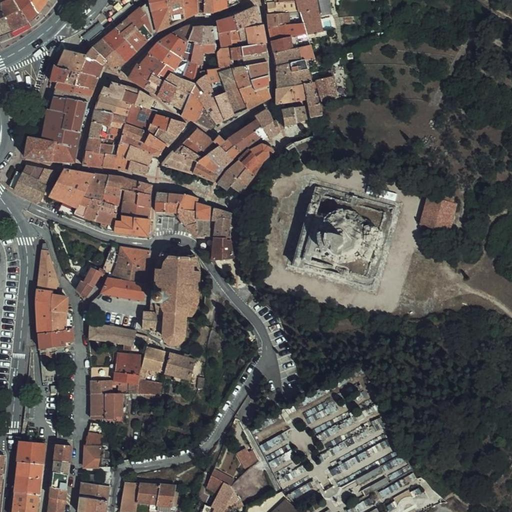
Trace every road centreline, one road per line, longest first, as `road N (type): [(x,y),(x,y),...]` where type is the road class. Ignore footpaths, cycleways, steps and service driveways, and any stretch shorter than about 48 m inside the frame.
road 1 (residential): [(111,511),(118,474),(202,451),(265,359),(265,335),(187,241),(108,236),(6,205)]
road 2 (tertiary): [(6,511),(29,263),(23,231),(6,205)]
road 3 (track): [(511,317),(398,247)]
